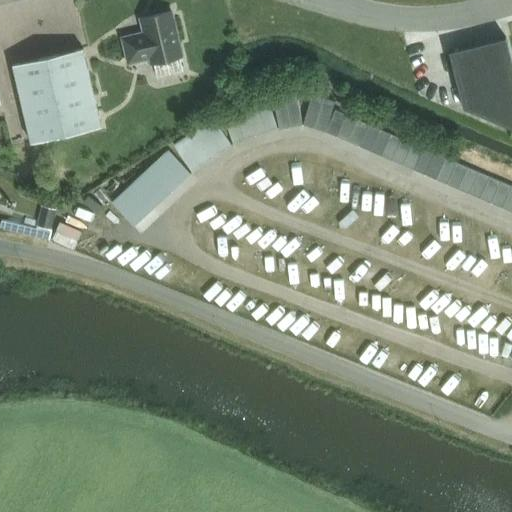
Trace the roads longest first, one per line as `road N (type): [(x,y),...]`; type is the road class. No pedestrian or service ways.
road 1 (unclassified): [(511,436),(135,283),(0,247)]
road 2 (unclassified): [(319,0),(429,21),(511,4)]
